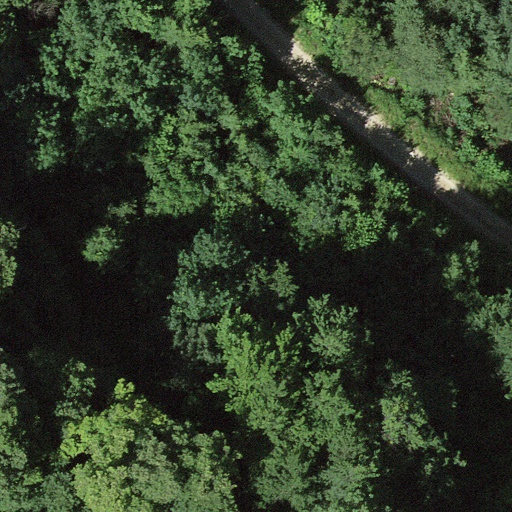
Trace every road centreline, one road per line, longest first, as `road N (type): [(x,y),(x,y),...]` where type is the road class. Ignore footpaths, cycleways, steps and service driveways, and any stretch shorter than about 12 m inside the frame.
road 1 (track): [(0,164),(87,322),(226,511)]
road 2 (track): [(250,0),(314,68),(511,210)]
